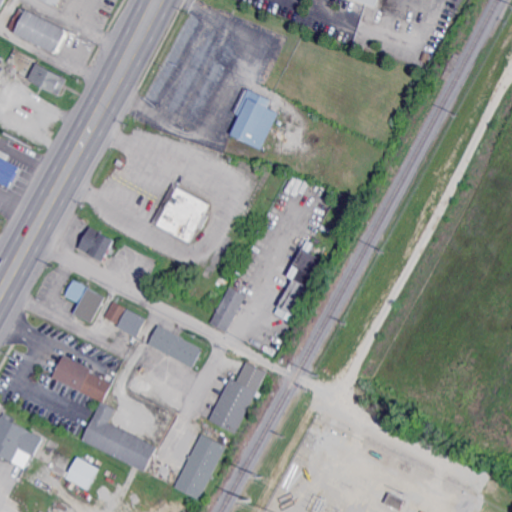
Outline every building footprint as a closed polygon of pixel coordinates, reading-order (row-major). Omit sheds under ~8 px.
[(271,0),(267,12),(236,0),(271,0)] [(56,55),(9,29),(20,8),(67,32),(69,35),(60,53),(56,55)] [(428,63),(421,61),(425,51),(431,54),(428,63)] [(60,95),(29,79),(38,63),(68,79),(60,95)] [(262,150),(232,135),(231,135),(240,116),(237,115),(249,90),(253,92),(257,94),(272,101),(270,105),(268,108),(280,114),(262,150)] [(15,188),(0,179),(0,156),(24,169),(15,188)] [(203,229),(199,226),(191,241),(154,221),(174,184),(212,204),(207,213),(210,215),(203,229)] [(104,263),(80,250),(80,249),(91,229),(115,242),(107,258),(105,261),(104,263)] [(294,324),(293,324),(276,314),(294,281),(288,278),(300,257),(304,249),(306,251),(328,264),(294,324)] [(92,324),(79,316),(75,314),(79,307),(80,304),(66,296),(74,281),(106,298),(96,317),(92,324)] [(228,333),(211,325),(230,288),(234,290),(247,297),(234,322),(228,333)] [(119,326),(105,318),(114,303),(127,310),(119,326)] [(137,339),(135,337),(119,328),(129,310),(148,320),(137,339)] [(193,369),(188,366),(152,347),(150,345),(160,326),(203,349),(193,369)] [(105,402),(104,401),(56,377),(55,377),(66,355),(77,361),(94,369),(92,372),(112,382),(114,384),(105,402)] [(237,434),(214,423),(210,421),(223,397),(231,379),(237,382),(247,363),(268,373),(237,434)] [(147,472),(84,440),(104,402),(106,403),(118,410),(111,423),(157,446),(159,447),(147,472)] [(34,457),(32,456),(25,470),(0,455),(0,421),(4,414),(16,420),(14,423),(43,440),(34,457)] [(202,499),(178,487),(195,452),(195,451),(200,441),(201,441),(204,434),(215,439),(227,445),(228,445),(229,446),(202,499)] [(87,493),(67,482),(77,463),(78,460),(96,470),(99,471),(94,481),(87,493)] [(399,509),(385,502),(390,492),(404,499),(399,509)]
